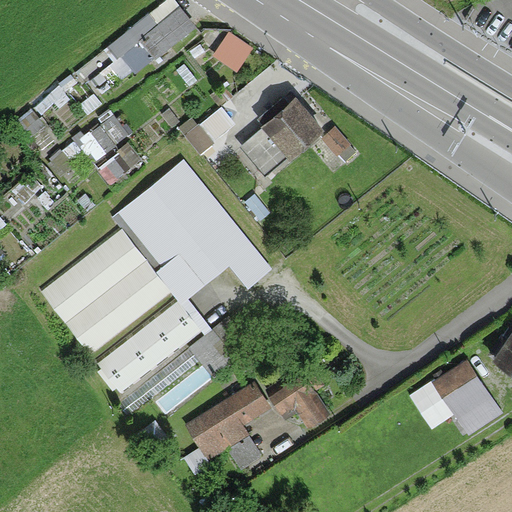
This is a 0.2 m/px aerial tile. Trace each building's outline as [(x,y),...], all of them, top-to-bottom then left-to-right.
[(169,0),(104,46),(126,78),(201,26),(182,0),(169,0)] [(231,29),(215,54),(241,70),(257,44),(231,29)] [(323,133),(296,100),(238,147),(261,175),(283,157),(288,162),(323,133)] [(204,150),(240,121),(225,103),(190,132),(204,150)] [(78,138),(95,160),(119,142),(102,119),(78,138)] [(131,141),(102,166),(114,181),(144,156),(131,141)] [(43,285),(90,351),(176,292),(182,301),(97,360),(119,392),(191,342),(213,374),(237,357),(193,293),(234,264),(249,286),(273,270),(193,156),(120,206),(132,223),(43,285)] [(511,335),(495,364),(511,373),(511,335)] [(500,415),(465,361),(433,383),(470,433),(500,415)] [(254,382),(185,425),(205,457),(246,432),(240,423),(270,405),(280,422),(294,413),(304,428),(326,415),(302,375),(264,398),(254,382)]
